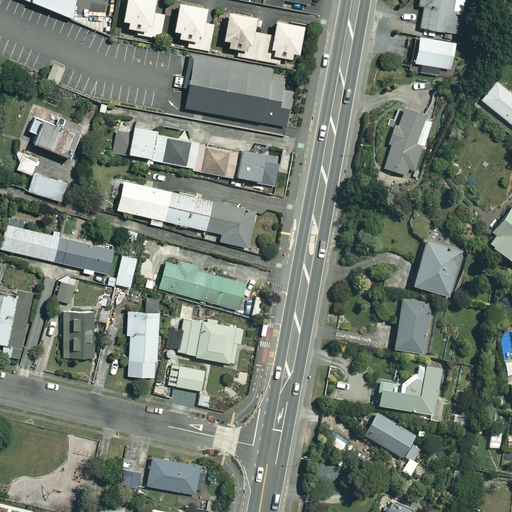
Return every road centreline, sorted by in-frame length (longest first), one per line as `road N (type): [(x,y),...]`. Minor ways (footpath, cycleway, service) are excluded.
road 1 (trunk): [(273,449),(356,0)]
road 2 (residential): [(0,385),(273,449)]
